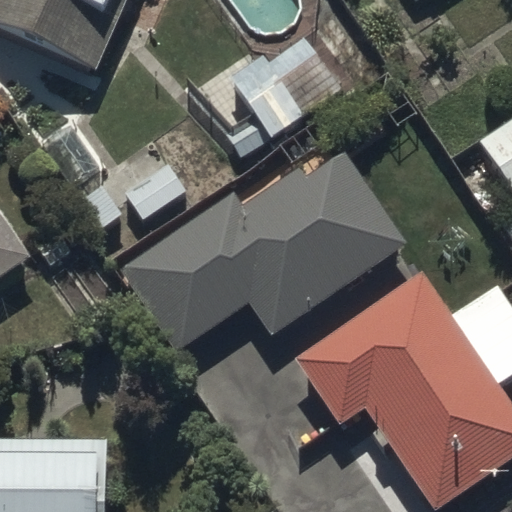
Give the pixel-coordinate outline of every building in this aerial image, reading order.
[(0,0),(0,33),(100,76),(124,21),(160,36),(175,0),(0,0)] [(243,162),(345,95),(323,62),(253,108),(259,118),(228,139),(243,162)] [(511,124),(480,146),(511,194),(511,221),(505,226),(511,236),(511,124)] [(245,209),(236,196),(122,273),(180,358),(253,308),(276,341),(411,249),(348,156),(308,183),(300,171),(245,209)] [(127,198),(145,225),(190,195),(168,163),(112,201),(104,189),(80,205),(101,237),(125,220),(116,206),(127,198)] [(0,287),(38,262),(0,205),(0,287)] [(425,278),(298,365),(302,374),(300,375),(298,377),(297,379),(295,381),(294,383),(292,385),(291,387),(289,389),(288,392),(287,394),(286,396),(285,399),(285,401),(284,404),(284,406),(283,409),(283,411),(283,414),(283,416),(283,419),(283,421),(283,424),(284,426),(284,429),(285,431),(286,434),(287,436),(288,438),(289,441),(290,443),(291,445),(292,447),(294,449),(296,451),(297,453),(338,425),(344,433),(368,417),(433,511),(445,511),(511,466),(511,405),(502,390),(511,382),(511,306),(500,289),(454,321),(425,278)] [(108,511),(109,444),(0,443),(0,511),(108,511)]
